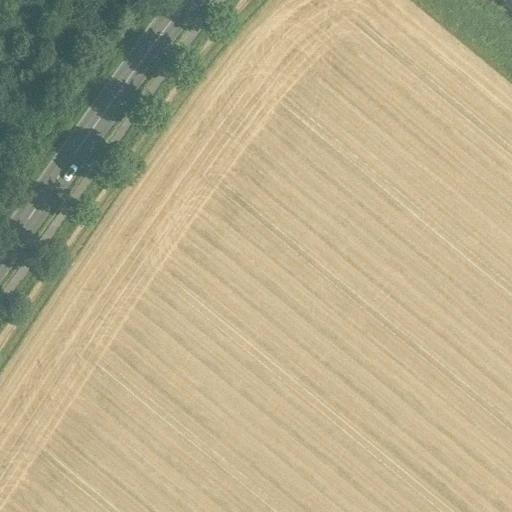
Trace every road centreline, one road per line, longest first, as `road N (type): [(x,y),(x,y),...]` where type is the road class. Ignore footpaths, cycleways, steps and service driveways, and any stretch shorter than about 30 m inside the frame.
road 1 (track): [(266,0),(240,26),(0,385)]
road 2 (secondary): [(188,0),(0,258)]
